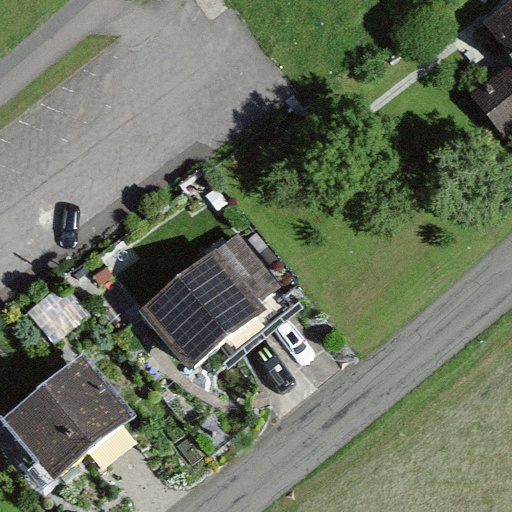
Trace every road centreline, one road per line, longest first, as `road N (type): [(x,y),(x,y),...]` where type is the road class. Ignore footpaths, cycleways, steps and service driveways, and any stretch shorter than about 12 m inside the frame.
road 1 (tertiary): [(511,276),(220,511)]
road 2 (residential): [(0,84),(101,0)]
